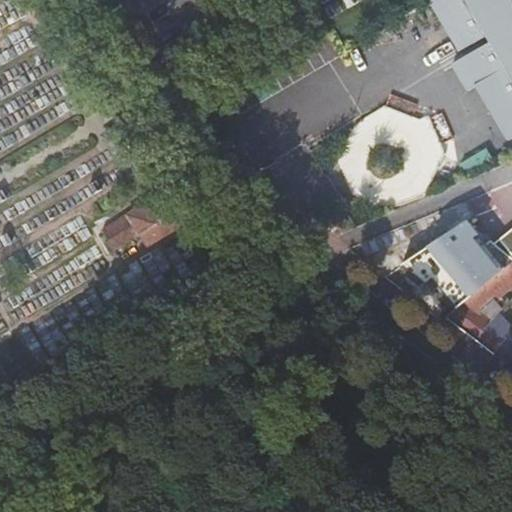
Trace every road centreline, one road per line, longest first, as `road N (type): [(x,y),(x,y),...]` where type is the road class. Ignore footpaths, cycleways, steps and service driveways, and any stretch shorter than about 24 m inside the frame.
road 1 (secondary): [(511,413),(183,143),(87,0)]
road 2 (track): [(511,174),(318,256)]
